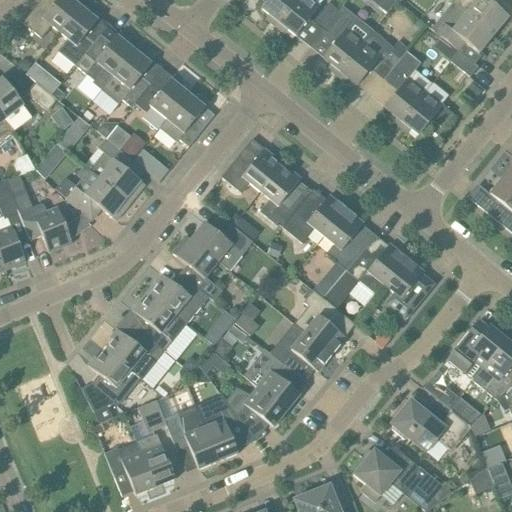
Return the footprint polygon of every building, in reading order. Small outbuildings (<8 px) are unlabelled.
[(51,27),(59,34),(80,8),(72,1),(72,0),(57,0),(52,7),(42,0),(41,0),(22,24),(41,40),(51,27)] [(268,0),(261,9),(269,16),(265,20),(275,27),(296,0),(268,0)] [(310,0),(296,0),(275,27),(284,35),(287,31),(295,37),(308,22),(320,7),(319,7),(322,2),(319,0),(312,0),(312,1),(310,0)] [(391,0),(385,0),(379,8),(386,14),(395,3),(391,0)] [(455,0),(452,3),(493,36),(508,18),(494,7),(500,0),(455,0)] [(322,31),(338,11),(328,3),(312,23),(322,31)] [(458,53),(458,52),(465,44),(478,54),(493,36),(452,3),(448,9),(430,30),(441,39),(458,53)] [(80,8),(59,34),(67,40),(57,53),(75,68),(94,45),(84,37),(100,18),(91,10),(88,14),(80,8)] [(327,34),(333,39),(336,42),(322,59),(330,65),(327,70),(336,77),(373,32),(346,10),(327,34)] [(373,32),(336,77),(346,85),(349,81),(357,87),(369,71),(371,70),(384,53),(377,47),(383,40),(373,32)] [(94,45),(75,68),(94,83),(93,85),(101,92),(133,51),(126,45),(129,41),(119,33),(104,53),(94,45)] [(441,39),(433,48),(450,63),(458,53),(441,39)] [(398,43),(374,73),(384,81),(400,61),(406,53),(408,51),(398,43)] [(131,109),(134,105),(150,85),(141,78),(154,61),(145,54),(141,58),(133,51),(101,92),(118,106),(121,101),(131,109)] [(458,52),(458,53),(450,63),(469,78),(478,68),(458,52)] [(398,127),(425,93),(431,86),(414,72),(420,65),(406,53),(400,61),(410,69),(394,89),(398,92),(384,109),(392,115),(388,119),(398,127)] [(20,61),(16,66),(25,73),(32,65),(27,60),(20,61)] [(410,69),(400,61),(384,81),(394,89),(410,69)] [(61,85),(35,64),(25,76),(35,84),(51,97),(61,85)] [(150,107),(166,121),(187,95),(179,88),(183,84),(173,77),(160,93),(150,85),(134,105),(145,114),(150,107)] [(31,118),(23,107),(5,83),(0,82),(0,114),(4,121),(12,132),(31,118)] [(47,112),(56,101),(35,84),(26,95),(47,112)] [(472,84),(463,94),(473,103),(482,93),(472,84)] [(58,90),(52,97),(59,103),(63,99),(62,94),(58,90)] [(456,118),(425,93),(398,127),(407,134),(410,130),(418,137),(426,128),(440,139),(456,118)] [(166,121),(159,129),(176,143),(178,140),(188,149),(203,130),(193,122),(208,105),(198,97),(195,101),(187,95),(166,121)] [(12,132),(4,121),(0,114),(0,143),(13,133),(12,132)] [(78,119),(67,132),(78,141),(89,128),(78,119)] [(121,150),(132,159),(143,145),(132,137),(121,150)] [(103,154),(89,171),(130,204),(145,186),(128,173),(135,164),(105,140),(97,150),(103,154)] [(53,148),(33,169),(42,177),(62,156),(53,148)] [(169,171),(142,150),(133,162),(160,183),(169,171)] [(249,185),(259,193),(280,168),(270,160),(273,158),(264,150),(252,165),(239,155),(220,179),(241,195),(249,185)] [(10,161),(18,176),(32,169),(24,154),(10,161)] [(511,167),(503,178),(511,185),(511,167)] [(292,190),(300,180),(291,173),(289,175),(280,168),(259,193),(268,200),(258,212),(276,227),(278,226),(281,229),(304,200),(292,190)] [(115,222),(130,204),(89,171),(76,188),(68,181),(63,181),(55,191),(66,200),(65,201),(76,209),(91,221),(92,221),(85,215),(94,205),(115,222)] [(19,177),(6,182),(12,197),(25,191),(19,177)] [(511,185),(503,178),(489,196),(495,200),(485,211),(484,210),(483,211),(511,234),(511,185)] [(6,182),(0,184),(0,210),(3,218),(4,220),(8,219),(9,222),(18,246),(21,245),(30,242),(19,214),(11,194),(6,182)] [(292,216),(282,229),(302,245),(314,230),(324,238),(346,211),(328,197),(324,203),(317,211),(304,201),(292,216)] [(40,206),(19,214),(30,242),(41,237),(48,254),(72,244),(57,209),(46,213),(44,207),(40,206)] [(333,246),(329,252),(326,256),(332,261),(346,272),(369,244),(356,234),(363,225),(346,211),(324,238),(333,246)] [(232,218),(228,223),(237,230),(244,221),(239,217),(232,218)] [(3,218),(0,219),(0,259),(5,271),(25,263),(18,246),(9,222),(8,219),(4,220),(3,218)] [(259,234),(245,222),(237,231),(252,243),(259,234)] [(190,241),(217,263),(229,273),(242,257),(252,244),(235,230),(226,241),(204,224),(190,241)] [(204,281),(217,263),(190,241),(185,237),(171,255),(204,281)] [(266,255),(273,258),(277,247),(271,244),(266,255)] [(346,273),(336,285),(349,295),(359,283),(366,289),(376,297),(384,287),(406,260),(389,246),(386,249),(377,260),(364,250),(369,244),(346,272),(346,273)] [(406,260),(384,287),(393,295),(384,306),(404,322),(429,292),(416,282),(423,274),(406,260)] [(288,275),(280,268),(272,278),(284,279),(288,275)] [(157,287),(149,296),(175,317),(186,326),(208,298),(202,293),(180,275),(173,284),(161,276),(154,285),(157,287)] [(256,282),(250,290),(257,295),(265,286),(260,282),(256,282)] [(208,298),(214,303),(222,293),(210,283),(202,293),(208,298)] [(293,324),(293,325),(331,356),(332,356),(345,339),(327,324),(337,312),(312,292),(303,304),(308,308),(301,316),(294,325),(293,324)] [(145,323),(138,332),(164,353),(172,344),(186,327),(175,317),(149,296),(142,306),(139,303),(132,312),(145,323)] [(231,309),(228,313),(236,319),(241,313),(236,309),(231,309)] [(225,312),(203,339),(213,347),(235,320),(225,312)] [(505,341),(489,327),(487,329),(478,322),(446,361),(472,382),(505,341)] [(331,356),(293,325),(269,355),(285,368),(289,371),(299,358),(317,373),(331,356)] [(240,344),(246,337),(232,327),(227,333),(240,344)] [(141,381),(142,381),(164,353),(138,332),(130,342),(117,331),(110,340),(113,342),(105,351),(141,381)] [(496,402),(506,393),(511,387),(511,379),(506,374),(511,366),(511,345),(505,341),(472,382),(496,402)] [(95,358),(87,367),(97,376),(91,384),(114,404),(119,408),(141,381),(105,351),(97,361),(95,358)] [(285,368),(269,355),(264,351),(243,377),(257,389),(286,412),(299,396),(277,378),(285,368)] [(211,352),(199,366),(206,375),(219,359),(211,352)] [(186,362),(182,367),(192,374),(199,365),(194,360),(186,362)] [(184,383),(191,375),(183,368),(179,373),(179,379),(184,383)] [(430,380),(423,389),(437,401),(444,392),(430,380)] [(81,390),(80,390),(93,414),(94,416),(99,425),(112,420),(106,408),(110,406),(114,404),(91,384),(81,390)] [(236,390),(225,402),(242,425),(243,424),(252,413),(273,429),(286,412),(257,389),(251,396),(236,390)] [(195,407),(218,463),(237,455),(228,431),(242,425),(225,402),(221,397),(195,407)] [(449,411),(451,412),(468,426),(476,416),(457,401),(449,411)] [(156,402),(137,409),(148,435),(166,427),(176,452),(169,434),(166,427),(163,420),(156,402)] [(469,427),(468,426),(451,412),(439,426),(410,402),(391,426),(394,428),(391,431),(404,441),(406,438),(426,454),(437,441),(451,453),(470,430),(469,427)] [(176,415),(163,420),(166,427),(169,434),(188,447),(198,471),(218,463),(210,446),(195,407),(176,415)] [(104,425),(93,429),(97,438),(107,434),(104,425)] [(136,444),(155,489),(174,481),(156,436),(136,444)] [(104,455),(113,478),(125,473),(135,497),(155,489),(136,444),(117,451),(117,450),(114,451),(104,455)] [(373,451),(353,476),(365,486),(360,492),(374,504),(390,485),(398,492),(402,487),(405,483),(434,507),(451,494),(418,468),(392,447),(383,459),(373,451)] [(505,462),(499,447),(480,454),(487,469),(505,462)] [(469,482),(475,496),(494,488),(486,469),(469,482)] [(511,490),(508,482),(494,488),(499,500),(511,495),(511,490)] [(338,511),(329,487),(293,501),(297,511),(338,511)]
